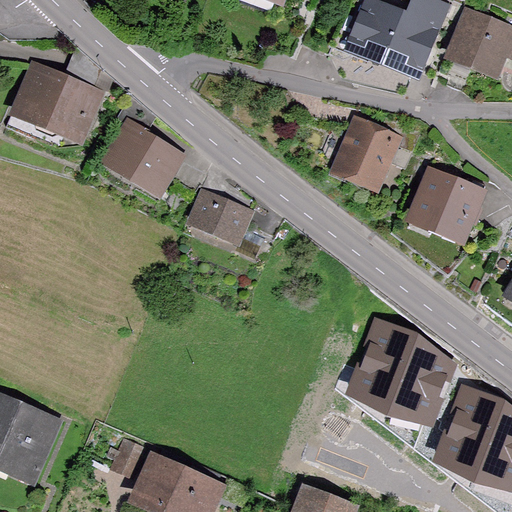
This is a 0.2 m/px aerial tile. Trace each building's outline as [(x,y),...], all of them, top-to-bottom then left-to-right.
[(421,83),(452,7),(433,0),(414,0),(408,17),(367,1),(346,54),(421,83)] [(315,14),(303,44),(324,53),(337,23),(315,14)] [(511,34),(469,17),(454,55),(493,71),(500,55),(510,59),(511,54),(511,34)] [(78,50),(69,74),(96,86),(104,70),(78,50)] [(471,70),(455,63),(446,85),(462,92),(471,70)] [(32,67),(12,115),(81,143),(101,95),(32,67)] [(129,123),(103,162),(157,197),(183,158),(129,123)] [(357,126),(339,170),(375,186),(394,142),(357,126)] [(432,177),(415,217),(461,236),(467,222),(474,225),(480,211),(472,208),(478,194),(456,185),(462,170),(434,159),(427,175),(432,177)] [(202,194),(190,224),(238,243),(250,212),(202,194)] [(375,320),(347,393),(432,425),(455,364),(418,336),(375,320)] [(511,407),(505,402),(462,387),(434,461),(511,490),(511,407)] [(0,452),(19,408),(0,399),(0,452)] [(19,408),(0,452),(0,461),(34,476),(56,424),(19,408)] [(127,440),(115,467),(131,474),(144,448),(127,440)] [(156,464),(141,499),(170,511),(203,511),(213,490),(156,464)] [(307,495),(300,511),(348,511),(307,495)]
